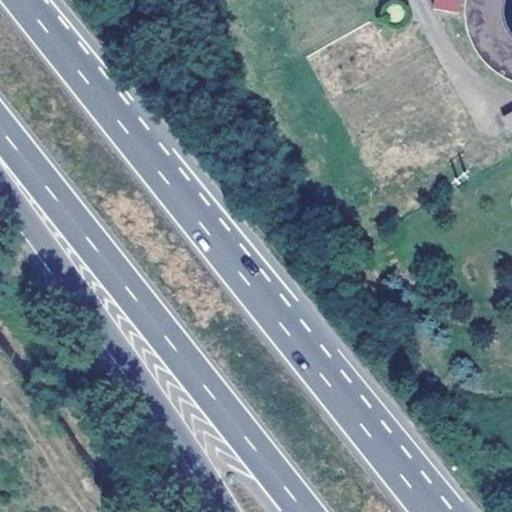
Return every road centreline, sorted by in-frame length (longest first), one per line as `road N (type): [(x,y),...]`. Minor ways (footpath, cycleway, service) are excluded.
road 1 (motorway): [(431,511),(25,0)]
road 2 (motorway): [(0,141),(300,511)]
road 3 (motorway): [(0,176),(231,511)]
road 4 (track): [(85,511),(0,404)]
